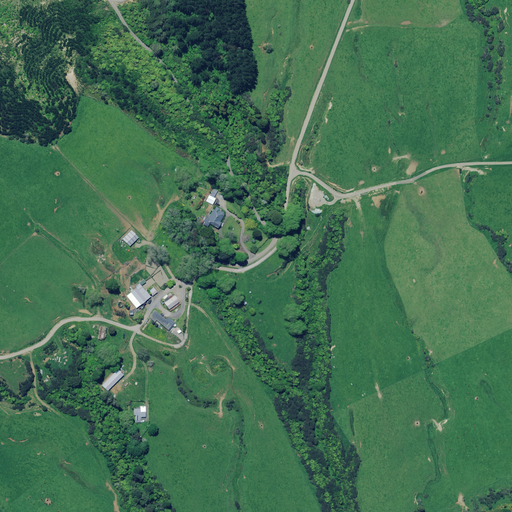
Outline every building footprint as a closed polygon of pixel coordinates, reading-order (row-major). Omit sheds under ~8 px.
[(219,209),(215,207),(214,210),(212,209),(209,216),(206,215),(203,221),(204,221),(202,225),(207,227),(209,224),(217,228),(224,213),(218,210),(219,209)] [(138,238),(131,231),(122,239),(129,246),(138,238)] [(142,303),(143,305),(145,303),(144,302),(146,300),(150,297),(145,290),(144,291),(139,284),(135,287),(136,288),(133,291),(132,289),(130,291),(131,292),(126,296),(135,308),(140,305),(142,303)] [(157,292),(153,287),(148,291),(152,296),(157,292)] [(174,296),(172,293),(164,299),(166,302),(164,303),(168,309),(170,312),(180,304),(179,302),(174,296)] [(162,317),(155,311),(149,318),(154,322),(156,320),(168,331),(174,323),(164,315),(162,317)] [(106,327),(100,326),(97,339),(100,340),(101,338),(104,339),(106,327)] [(123,375),(117,370),(102,386),(107,391),(123,375)] [(145,406),(140,406),(140,409),(134,409),(134,415),(135,416),(135,423),(141,423),(141,417),(145,417),(145,406)]
